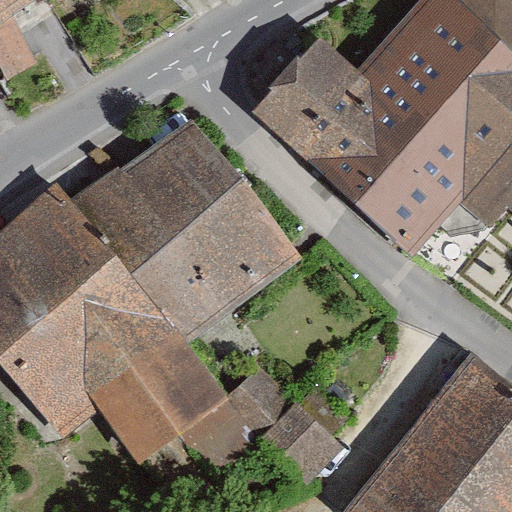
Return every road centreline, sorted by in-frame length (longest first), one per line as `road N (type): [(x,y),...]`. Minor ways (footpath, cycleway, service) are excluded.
road 1 (residential): [(178,61),(386,271),(511,358)]
road 2 (residential): [(178,61),(0,168)]
road 3 (residential): [(288,0),(178,61)]
